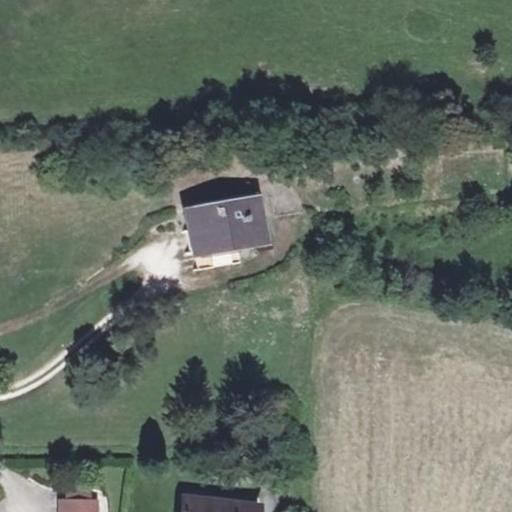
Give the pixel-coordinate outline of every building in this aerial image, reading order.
[(228,189),(231,204),(250,200),(248,185),(228,189)] [(263,242),(255,200),(250,200),(231,204),(228,189),(219,191),(221,206),(186,212),(189,234),(201,231),(205,253),(208,271),(240,265),(237,247),(263,242)] [(193,255),(205,253),(201,231),(189,234),(187,234),(191,256),(193,255)] [(205,253),(193,255),(196,273),(208,271),(205,253)] [(254,506),(240,504),(183,498),(183,500),(181,511),(257,511),(258,506),(254,506)] [(95,511),(95,503),(61,502),(61,511),(95,511)]
